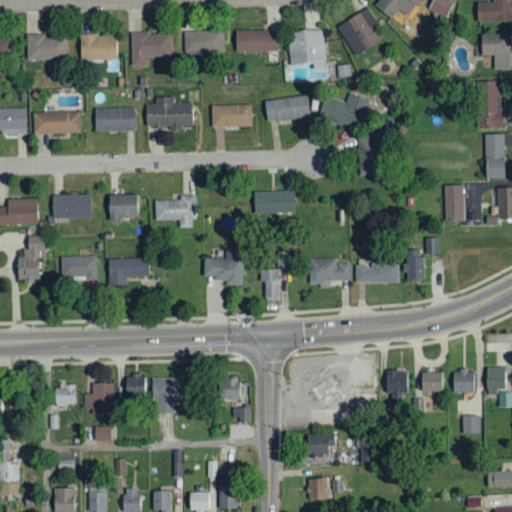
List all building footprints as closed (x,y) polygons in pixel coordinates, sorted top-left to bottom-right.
[(419,0),(375,0),(373,4),(390,18),(398,9),(406,16),(419,0)] [(431,0),(428,9),(446,17),(453,2),(448,0),(431,0)] [(511,20),(511,0),(492,0),(493,2),(476,2),(477,21),(511,20)] [(338,25),(355,55),(380,41),(372,26),(377,23),(369,8),(338,25)] [(276,30),(234,31),(235,52),(277,51),(276,30)] [(323,30),(288,31),(289,64),(312,63),(312,70),(324,69),(323,30)] [(222,31),(183,32),(184,54),(222,53),(222,31)] [(27,34),(27,60),(67,59),(66,37),(46,38),(46,33),(27,34)] [(171,56),(171,33),(131,33),(131,66),(148,66),(148,56),(171,56)] [(0,55),(13,56),(13,35),(0,34),(0,55)] [(481,56),(493,55),(493,70),(509,69),(509,55),(511,55),(511,34),(480,34),(481,56)] [(79,60),(116,60),(116,35),(79,35),(79,60)] [(501,128),(500,81),(476,82),(477,129),(501,128)] [(345,103),(326,96),(318,117),(355,131),(367,99),(349,93),(345,103)] [(264,101),(267,123),(309,117),(306,95),(264,101)] [(145,104),(146,130),(182,129),(182,127),(192,127),(191,103),(174,103),(173,97),(155,97),(155,104),(145,104)] [(251,105),(210,105),(211,127),(251,126),(251,105)] [(94,108),(95,132),(134,131),(134,107),(94,108)] [(0,134),(25,134),(25,108),(0,108),(0,134)] [(33,112),(33,134),(80,133),(80,111),(33,112)] [(380,176),(380,133),(359,133),(359,175),(380,176)] [(504,178),(503,134),(484,135),(485,179),(504,178)] [(463,185),(444,185),(445,222),(464,221),(463,185)] [(511,187),(497,188),(497,219),(511,219),(511,187)] [(294,213),(294,191),(253,192),(253,214),(294,213)] [(53,219),(90,218),(90,195),(52,195),(53,219)] [(108,195),(108,222),(120,222),(120,217),(138,216),(137,195),(108,195)] [(154,200),(155,220),(178,220),(179,227),(195,227),(194,195),(180,195),(180,200),(154,200)] [(0,224),(37,224),(37,198),(6,199),(6,206),(0,205),(0,224)] [(17,257),(16,281),(39,281),(41,236),(27,235),(27,249),(23,249),(22,258),(17,257)] [(242,285),(243,249),(224,249),(224,258),(203,258),(203,278),(225,278),(225,285),(242,285)] [(419,250),(405,250),(405,273),(407,273),(407,280),(424,280),(424,258),(419,258),(419,250)] [(60,257),(61,279),(96,278),(96,257),(60,257)] [(107,259),(108,285),(126,285),(126,277),(149,277),(148,258),(107,259)] [(349,281),(350,263),(337,262),(337,259),(309,259),(309,285),(328,285),(329,281),(349,281)] [(398,283),(398,263),(370,262),(370,265),(355,265),(355,282),(398,283)] [(279,269),(260,270),(260,282),(264,282),(265,299),(279,299),(279,269)] [(505,367),(486,367),(486,395),(498,394),(498,389),(506,389),(505,367)] [(386,405),(402,404),(401,393),(407,393),(407,369),(385,370),(386,405)] [(474,371),(452,371),(453,393),(474,393),(474,371)] [(442,373),(420,373),(421,392),(442,392),(442,373)] [(145,376),(125,376),(125,398),(145,398),(145,376)] [(152,378),(153,414),(173,413),(173,399),(181,399),(181,378),(152,378)] [(217,399),(239,399),(239,378),(217,378),(217,399)] [(113,383),(92,384),(92,393),(85,393),(85,409),(92,409),(92,414),(113,414),(113,383)] [(75,405),(74,385),(54,386),(54,406),(75,405)] [(511,393),(499,393),(498,407),(511,407),(511,393)] [(249,420),(249,408),(233,408),(233,421),(249,420)] [(479,415),(461,416),(462,434),(479,434),(479,415)] [(112,442),(112,427),(95,426),(94,441),(112,442)] [(335,435),(305,434),(305,456),(328,456),(328,446),(335,446),(335,435)] [(360,462),(374,462),(375,437),(360,437),(360,462)] [(9,440),(2,441),(2,461),(10,460),(9,440)] [(2,496),(18,496),(19,462),(0,461),(0,484),(3,484),(2,496)] [(511,487),(511,471),(487,472),(487,488),(511,487)] [(326,478),(307,479),(308,500),(327,500),(326,478)] [(219,509),(239,509),(238,487),(218,487),(219,509)] [(74,511),(75,489),(53,488),(52,511),(74,511)] [(139,511),(139,488),(123,488),(122,511),(139,511)] [(153,492),(153,511),(160,511),(170,511),(170,491),(153,492)] [(106,511),(106,493),(88,493),(88,511),(106,511)] [(209,493),(189,493),(189,510),(209,509),(209,493)]
